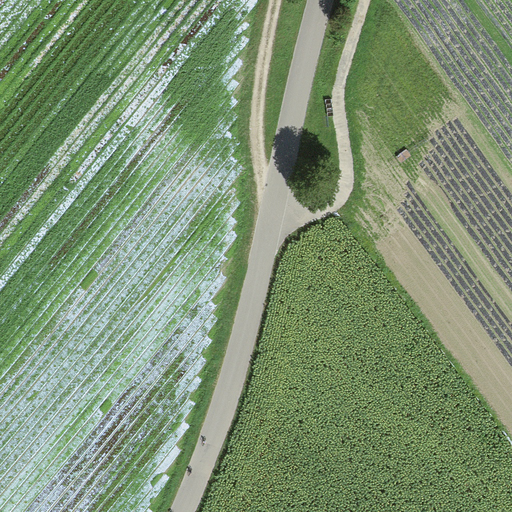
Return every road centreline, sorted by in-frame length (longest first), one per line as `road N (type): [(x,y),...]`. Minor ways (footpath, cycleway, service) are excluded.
road 1 (unclassified): [(177,511),(234,369),(320,0)]
road 2 (track): [(272,217),(338,197),(347,181),(335,105),(365,0)]
road 3 (track): [(274,201),(259,169),(256,118),(275,0)]
